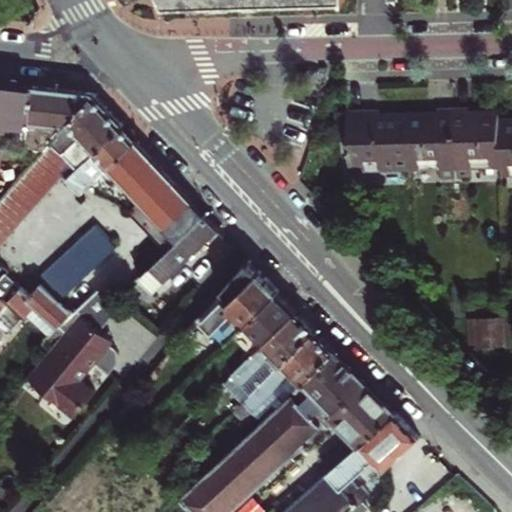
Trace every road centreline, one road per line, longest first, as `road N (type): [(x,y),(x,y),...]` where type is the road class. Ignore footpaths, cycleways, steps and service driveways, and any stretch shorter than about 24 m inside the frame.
road 1 (tertiary): [(118,58),(511,473)]
road 2 (residential): [(378,49),(118,58)]
road 3 (residential): [(511,45),(378,49)]
